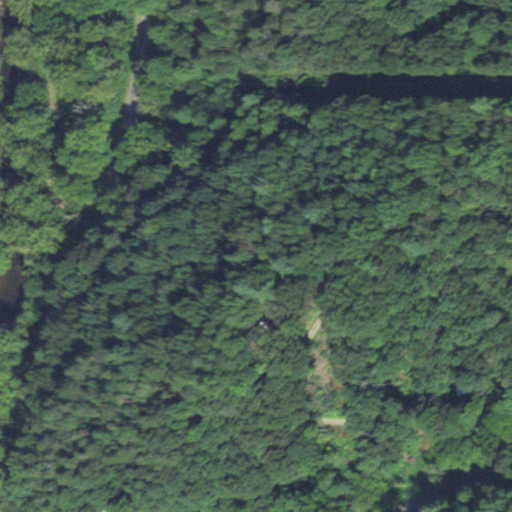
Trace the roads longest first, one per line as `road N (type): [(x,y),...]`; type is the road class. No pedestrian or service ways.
road 1 (residential): [(22,511),(42,362),(64,291),(121,169),(152,0)]
road 2 (residential): [(511,450),(395,511)]
